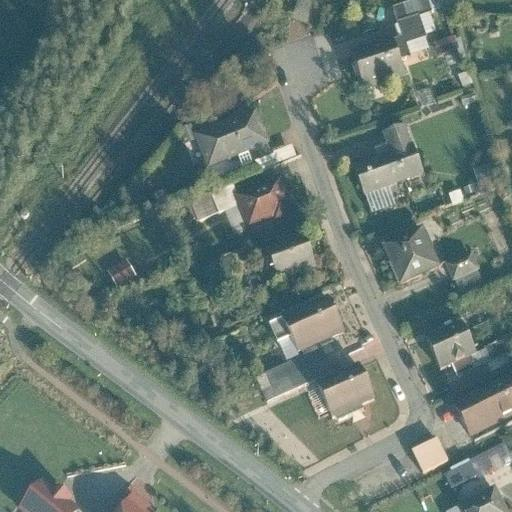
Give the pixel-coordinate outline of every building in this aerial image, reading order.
[(306,27),(312,1),(307,0),(297,0),(292,24),(306,27)] [(435,12),(399,24),(411,56),(429,50),(425,39),(442,33),(435,12)] [(455,38),(436,45),(440,58),(460,51),(455,38)] [(406,76),(393,40),(350,56),(364,92),(406,76)] [(257,109),(194,134),(208,168),(248,152),(253,163),(275,154),(257,109)] [(404,128),(381,137),(388,154),(352,168),(364,198),(422,175),(404,128)] [(297,218),(280,176),(233,195),(238,207),(247,231),(271,221),(274,227),(297,218)] [(230,188),(194,202),(201,221),(238,207),(233,195),(230,188)] [(373,216),(394,205),(387,190),(365,201),(373,216)] [(423,224),(380,240),(398,287),(441,271),(423,224)] [(314,268),(301,237),(264,253),(278,284),(314,268)] [(480,271),(472,252),(448,262),(456,281),(480,271)] [(136,278),(127,263),(108,274),(117,289),(136,278)] [(345,336),(329,299),(282,319),(298,357),(345,336)] [(477,355),(462,325),(425,343),(440,373),(477,355)] [(334,372),(323,349),(267,374),(278,397),(334,372)] [(376,400),(359,367),(315,389),(332,422),(376,400)] [(511,417),(511,375),(453,407),(470,440),(511,417)] [(449,463),(438,441),(412,454),(423,476),(449,463)] [(444,477),(453,495),(511,464),(511,459),(505,446),(444,477)] [(45,481),(18,511),(79,511),(80,511),(45,481)] [(465,506),(467,511),(508,511),(498,490),(465,506)] [(145,511),(129,499),(118,511),(145,511)]
